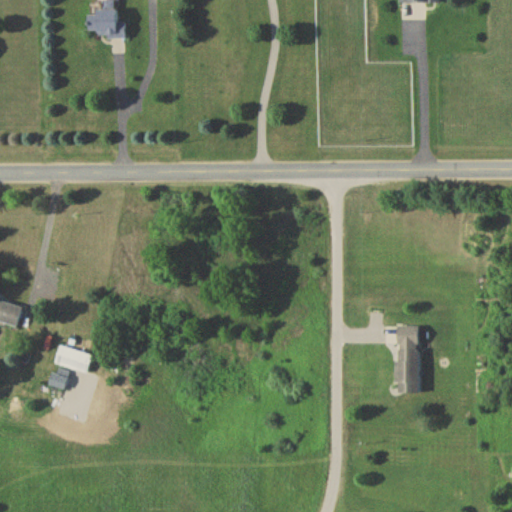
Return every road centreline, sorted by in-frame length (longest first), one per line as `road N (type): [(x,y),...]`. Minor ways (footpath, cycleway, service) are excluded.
road 1 (residential): [(511,165),(0,164)]
road 2 (residential): [(337,165),(335,459),(327,511)]
